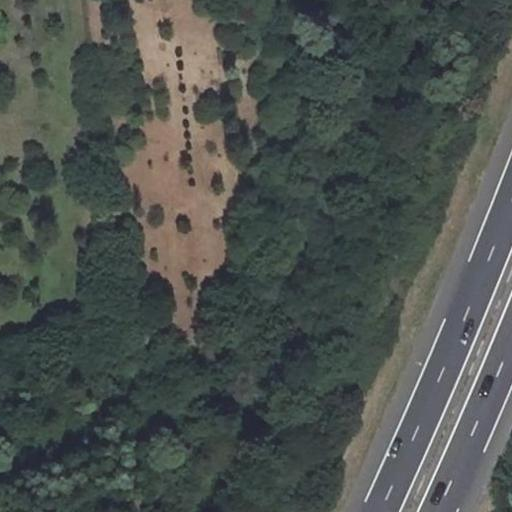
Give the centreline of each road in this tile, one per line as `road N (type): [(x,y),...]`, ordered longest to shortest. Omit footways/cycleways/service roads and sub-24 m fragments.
road 1 (motorway): [(511,200),(378,511)]
road 2 (motorway): [(435,511),(511,337)]
